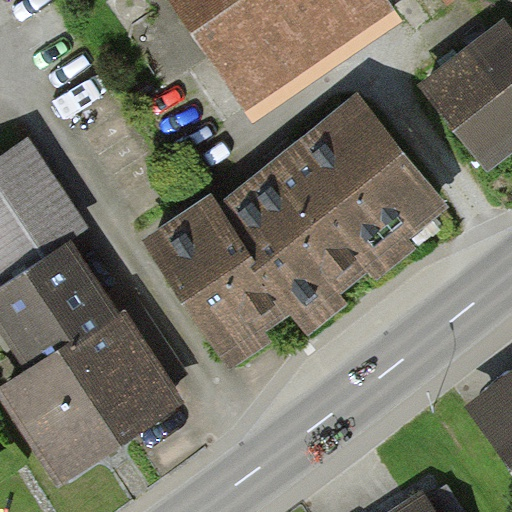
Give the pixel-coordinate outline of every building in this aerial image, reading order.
[(405,16),(393,0),(197,0),(274,108),(405,16)] [(511,164),(511,33),(435,91),(498,175),(511,164)] [(461,210),(375,103),(237,214),(226,201),(168,247),(250,347),(298,309),(313,328),(461,210)] [(86,482),(195,404),(79,242),(94,231),(31,144),(0,166),(0,251),(27,290),(6,305),(55,373),(24,395),(86,482)] [(511,416),(498,427),(511,444),(511,416)] [(444,511),(437,500),(419,511),(444,511)]
